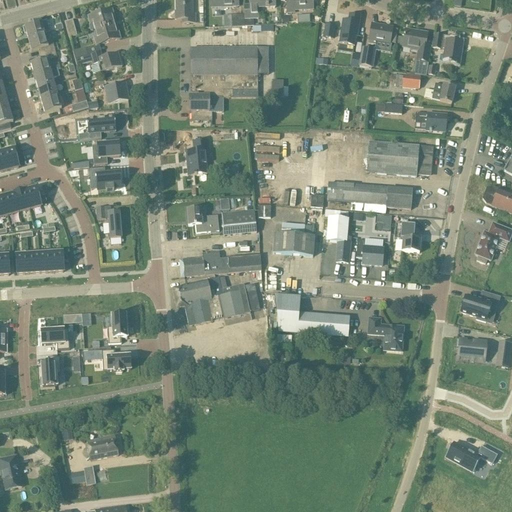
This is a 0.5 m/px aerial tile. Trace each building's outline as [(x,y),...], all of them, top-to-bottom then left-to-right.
[(175,0),(176,12),(175,12),(175,20),(182,20),(182,24),(195,24),(195,14),(193,14),(192,0),(175,0)] [(237,0),(211,0),(212,9),(238,8),(237,0)] [(244,6),(245,27),(254,27),(254,20),(259,19),(258,10),(275,9),(274,0),(249,0),(250,5),(244,6)] [(286,0),(287,11),(313,10),(312,0),(286,0)] [(453,0),(453,7),(461,8),(462,0),(453,0)] [(94,24),(96,30),(116,25),(112,10),(88,17),(90,25),(94,24)] [(343,20),(338,45),(355,47),(356,37),(358,38),(361,17),(349,15),(348,21),(343,20)] [(77,35),(73,20),(65,22),(69,38),(77,35)] [(28,39),(45,34),(50,33),(46,21),(31,25),(31,24),(29,25),(29,26),(23,28),(25,34),(27,34),(28,39)] [(116,25),(96,30),(98,38),(94,39),(96,47),(121,40),(116,25)] [(325,25),(323,38),(333,40),(335,27),(325,25)] [(372,25),(369,45),(377,46),(377,43),(390,45),(393,28),(372,25)] [(403,48),(411,50),(410,52),(417,53),(416,62),(428,64),(431,47),(425,46),(428,34),(406,30),(403,48)] [(45,34),(28,39),(32,52),(39,50),(41,55),(55,51),(54,46),(48,47),(45,35),(45,34)] [(435,36),(433,49),(440,50),(441,49),(446,49),(444,62),(459,65),(463,43),(447,41),(448,38),(435,36)] [(73,52),(75,59),(88,55),(86,48),(73,52)] [(360,48),(360,55),(351,54),(350,67),(373,70),(375,50),(360,48)] [(191,91),(211,91),(231,91),(230,91),(231,91),(231,99),(258,99),(258,49),(191,49),(191,91)] [(35,76),(51,72),(60,69),(59,64),(50,67),(48,61),(57,58),(55,51),(41,55),(43,61),(31,64),(35,76)] [(88,55),(75,59),(77,67),(92,63),(95,75),(122,68),(119,54),(103,58),(101,53),(88,56),(88,55)] [(418,67),(416,75),(426,77),(427,69),(418,67)] [(38,89),(55,84),(53,78),(60,77),(59,71),(61,70),(60,69),(51,72),(35,76),(38,89)] [(402,88),(419,90),(420,78),(404,76),(402,88)] [(75,91),(83,89),(81,80),(73,82),(75,91)] [(283,82),(272,81),(272,98),(283,98),(283,82)] [(41,101),(58,96),(55,84),(38,89),(41,101)] [(106,89),(109,105),(120,103),(129,101),(126,85),(117,86),(117,87),(106,89)] [(436,85),(434,92),(432,100),(440,102),(452,105),(456,88),(443,85),(443,87),(436,85)] [(58,96),(41,101),(45,114),(62,109),(58,96)] [(82,103),(71,106),(73,113),(78,112),(89,109),(85,97),(81,99),(82,103)] [(190,113),(192,113),(212,113),(212,112),(209,112),(209,97),(190,97),(190,113)] [(395,97),(394,106),(402,106),(403,98),(395,97)] [(6,98),(0,99),(0,112),(10,110),(6,98)] [(384,113),(385,105),(377,105),(376,113),(384,113)] [(385,114),(402,115),(403,106),(386,105),(385,114)] [(10,110),(0,112),(0,132),(11,129),(10,124),(13,123),(10,110)] [(212,122),(212,113),(192,113),(192,122),(212,122)] [(415,123),(427,124),(426,131),(445,133),(447,131),(448,126),(446,124),(447,116),(416,113),(415,123)] [(88,134),(79,135),(79,142),(101,140),(101,134),(116,133),(114,118),(87,120),(88,134)] [(218,131),(219,143),(231,143),(231,138),(237,138),(237,130),(218,131)] [(262,140),(270,142),(272,133),(263,132),(262,140)] [(188,176),(207,175),(205,157),(209,156),(208,141),(193,143),(194,152),(186,152),(188,176)] [(416,178),(417,176),(431,177),(433,149),(419,148),(369,144),(367,174),(416,178)] [(98,159),(93,160),(94,167),(107,165),(106,159),(120,158),(119,145),(97,146),(98,159)] [(254,166),(267,166),(268,161),(278,161),(278,148),(254,147),(254,166)] [(19,169),(14,150),(2,153),(7,172),(19,169)] [(105,169),(89,170),(90,180),(97,180),(98,191),(106,190),(106,192),(114,191),(113,190),(121,189),(119,174),(105,175),(105,169)] [(387,208),(388,189),(329,184),(327,203),(387,208)] [(511,215),(511,194),(499,190),(493,188),(487,189),(482,200),(486,205),(492,207),(511,215)] [(36,189),(24,192),(30,211),(41,208),(36,189)] [(388,189),(387,208),(411,211),(412,191),(388,189)] [(30,211),(24,192),(13,195),(19,214),(30,211)] [(2,198),(8,217),(19,214),(13,195),(2,198)] [(322,208),(322,196),(310,196),(310,208),(322,208)] [(228,200),(219,201),(221,212),(229,210),(228,200)] [(270,219),(270,206),(258,206),(257,218),(270,219)] [(105,208),(97,209),(98,221),(106,220),(109,220),(110,240),(122,240),(120,213),(111,214),(110,208),(105,208)] [(206,209),(187,211),(189,227),(196,227),(197,234),(219,232),(218,217),(206,218),(206,209)] [(304,226),(315,227),(315,210),(304,210),(304,226)] [(325,211),(324,219),(328,219),(326,243),(338,244),(336,263),(348,264),(350,239),(347,238),(348,220),(348,213),(325,211)] [(255,213),(222,216),(224,237),(226,237),(257,235),(255,213)] [(354,214),(353,222),(362,222),(363,215),(354,214)] [(391,229),(391,217),(377,216),(376,229),(391,229)] [(394,240),(403,240),(402,253),(419,254),(420,241),(412,240),(413,237),(414,237),(415,226),(395,225),(394,240)] [(484,233),(475,256),(478,258),(476,262),(485,266),(487,261),(490,262),(499,240),(508,244),(511,234),(511,232),(492,225),(488,235),(484,233)] [(275,234),(273,255),(313,258),(314,238),(275,234)] [(356,259),(363,260),(362,266),(382,267),(383,250),(364,248),(365,242),(357,241),(356,259)] [(203,259),(183,260),(185,278),(262,272),(260,256),(220,259),(220,253),(202,254),(203,259)] [(62,254),(50,255),(52,274),(63,273),(62,254)] [(39,255),(28,256),(29,275),(40,275),(39,255)] [(50,255),(39,255),(40,275),(52,274),(50,255)] [(28,256),(16,257),(17,276),(29,275),(28,256)] [(8,257),(0,257),(0,277),(9,277),(8,257)] [(245,294),(244,285),(221,290),(218,279),(181,287),(182,289),(173,291),(177,309),(185,307),(190,327),(197,325),(197,326),(212,322),(212,323),(213,323),(213,322),(250,314),(250,313),(245,294)] [(255,291),(245,294),(250,313),(260,311),(255,291)] [(486,324),(489,312),(495,313),(499,299),(487,295),(485,303),(465,297),(460,314),(476,319),(476,321),(486,324)] [(279,334),(348,339),(349,318),(298,314),(300,298),(275,296),(279,334)] [(128,314),(114,315),(115,338),(123,338),(130,337),(128,323),(130,323),(130,315),(128,315),(128,314)] [(380,321),(369,320),(368,336),(379,336),(379,335),(386,336),(385,343),(385,342),(384,352),(401,353),(403,336),(404,329),(395,328),(395,327),(389,327),(380,327),(380,321)] [(49,331),(42,332),(43,346),(58,345),(66,344),(65,330),(57,331),(57,329),(49,329),(49,331)] [(511,341),(499,340),(496,360),(508,361),(511,341)] [(488,352),(489,344),(457,341),(456,348),(459,349),(458,358),(471,359),(471,362),(484,363),(485,351),(488,352)] [(117,357),(110,358),(111,372),(117,371),(117,373),(126,373),(126,371),(133,370),(132,356),(117,357)] [(44,379),(42,379),(42,387),(44,387),(44,388),(58,387),(57,365),(57,364),(49,364),(43,365),(44,379)] [(87,443),(91,462),(119,457),(115,437),(87,443)] [(453,444),(445,459),(472,474),(480,459),(492,466),(497,457),(481,448),(476,457),(453,444)] [(502,454),(498,460),(504,463),(508,457),(502,454)] [(16,457),(0,460),(0,467),(2,477),(3,477),(6,491),(22,488),(18,473),(19,473),(16,457)] [(92,470),(68,473),(70,487),(94,483),(92,470)]
